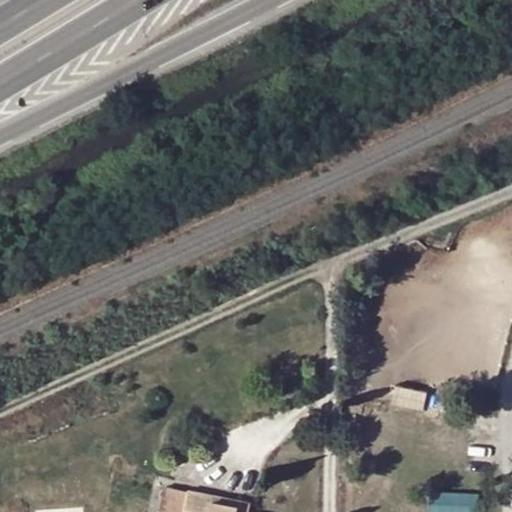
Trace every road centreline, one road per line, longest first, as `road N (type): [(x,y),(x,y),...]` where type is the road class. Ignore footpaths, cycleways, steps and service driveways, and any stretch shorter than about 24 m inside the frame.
road 1 (track): [(0,414),(332,266)]
road 2 (trunk): [(0,137),(268,0)]
road 3 (trunk): [(0,90),(154,0)]
